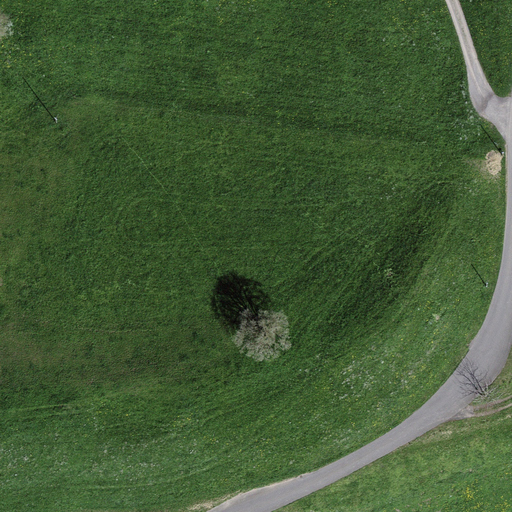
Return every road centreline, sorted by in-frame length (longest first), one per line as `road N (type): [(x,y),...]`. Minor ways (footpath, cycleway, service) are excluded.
road 1 (unclassified): [(511,214),(494,325),(479,361),(445,405),(390,448),(237,511)]
road 2 (track): [(511,129),(484,110),(452,0)]
